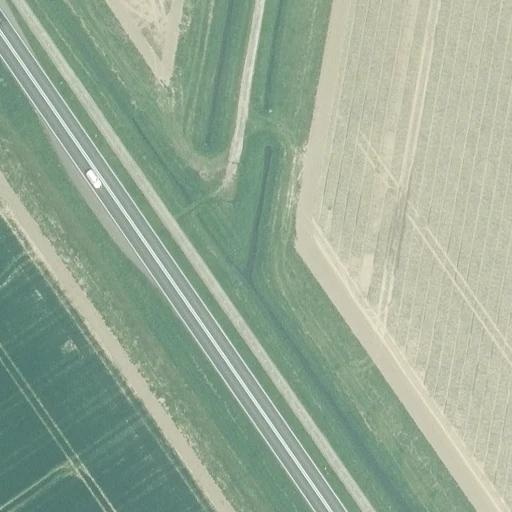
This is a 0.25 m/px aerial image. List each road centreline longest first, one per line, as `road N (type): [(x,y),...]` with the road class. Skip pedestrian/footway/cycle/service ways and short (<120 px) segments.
road 1 (trunk): [(0,35),(328,511)]
road 2 (unclassified): [(222,198),(257,0)]
